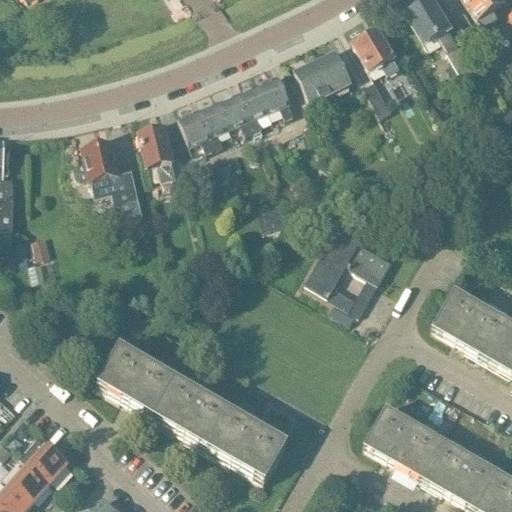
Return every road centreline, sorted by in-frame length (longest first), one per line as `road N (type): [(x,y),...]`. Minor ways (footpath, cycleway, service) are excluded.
road 1 (unclassified): [(0,121),(154,91),(351,0)]
road 2 (residential): [(152,511),(106,471),(81,432),(0,360)]
road 3 (residential): [(511,408),(390,335)]
road 4 (residential): [(321,457),(390,335)]
